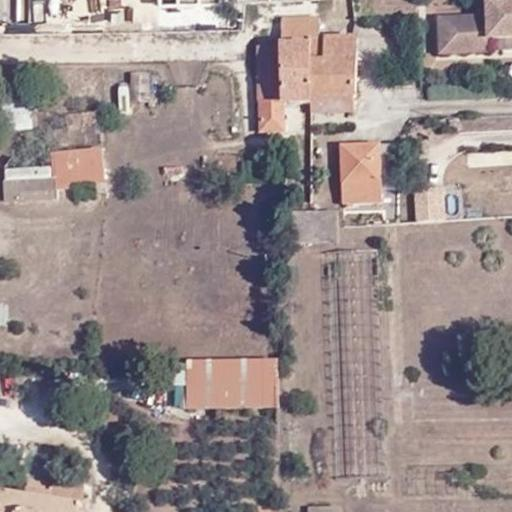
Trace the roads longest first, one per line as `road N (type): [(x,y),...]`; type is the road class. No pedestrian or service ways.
road 1 (unknown): [(0,61),(239,57)]
road 2 (unknown): [(511,101),(377,109)]
